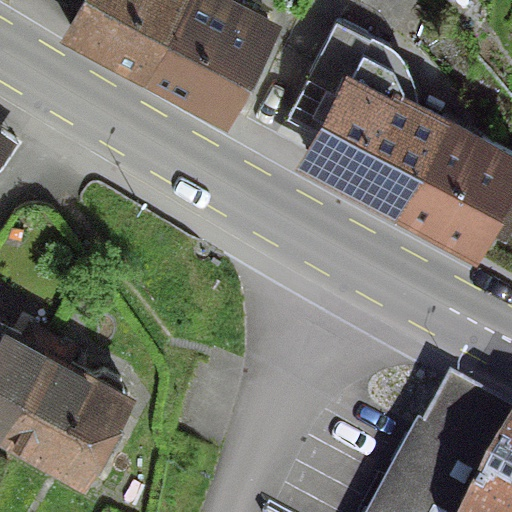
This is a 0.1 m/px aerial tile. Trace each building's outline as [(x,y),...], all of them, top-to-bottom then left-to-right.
[(79,0),(66,27),(143,68),(179,0),(79,0)] [(179,0),(143,68),(220,108),(262,28),(258,26),(263,15),(235,0),(179,0)] [(306,154),(395,200),(435,124),(437,120),(373,87),(377,79),(389,86),(405,56),(335,20),(309,70),(333,82),(335,78),(343,83),(306,154)] [(395,200),(471,240),(511,164),(435,124),(395,200)] [(0,418),(89,468),(133,389),(128,386),(126,374),(108,364),(97,368),(64,350),(37,335),(4,317),(2,305),(0,304),(0,418)] [(511,511),(511,418),(445,382),(418,432),(416,432),(371,511),(511,511)]
